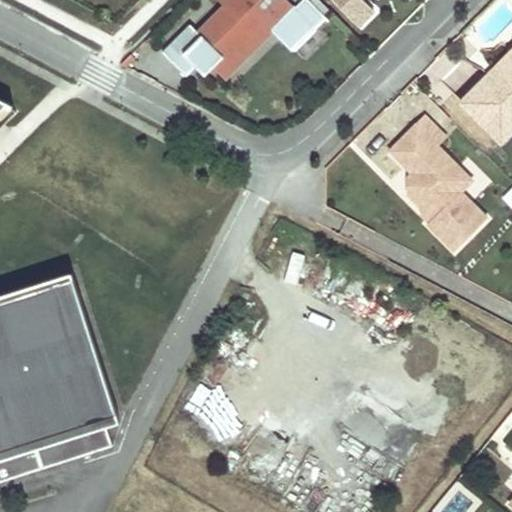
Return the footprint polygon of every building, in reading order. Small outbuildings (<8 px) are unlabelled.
[(294,50),(327,18),(309,0),(308,0),(298,10),(287,0),(221,0),(220,2),(227,8),(201,34),(191,25),(163,53),(187,76),(196,67),(205,76),(232,49),(239,56),(256,39),(249,32),(263,19),(294,50)] [(330,0),(358,27),(374,11),(363,0),(330,0)] [(511,52),(484,81),(462,103),(501,143),(511,132),(511,52)] [(0,114),(13,102),(0,95),(0,114)] [(427,114),(418,123),(439,144),(448,136),(427,114)] [(392,149),(414,172),(410,176),(410,193),(423,206),(429,207),(437,214),(429,223),(456,250),(489,217),(463,190),(467,186),(454,173),(461,166),(439,144),(418,123),(392,149)] [(371,164),(387,180),(399,168),(383,151),(371,164)] [(461,166),(454,173),(467,186),(474,179),(461,166)] [(423,206),(421,215),(429,223),(437,214),(429,207),(423,206)] [(300,276),(311,247),(298,242),(286,271),(300,276)] [(0,480),(111,446),(102,419),(116,414),(71,273),(0,295),(0,480)] [(396,341),(407,325),(381,309),(370,325),(396,341)]
